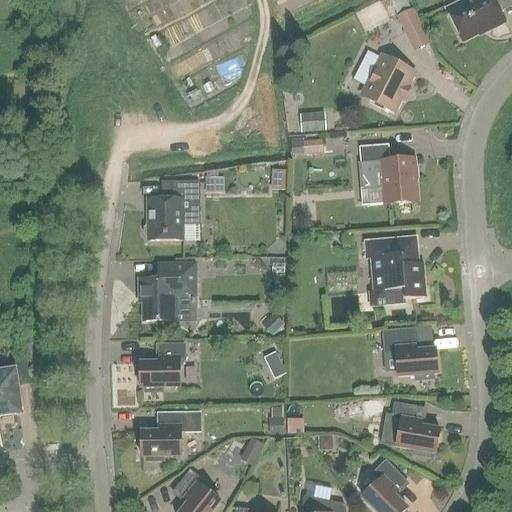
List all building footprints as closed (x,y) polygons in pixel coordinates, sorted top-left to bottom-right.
[(428,45),(405,0),(393,0),(401,15),(399,16),(416,51),(428,45)] [(496,2),(499,0),(471,0),(447,12),(461,41),(489,28),(490,31),(506,24),(496,2)] [(157,40),(153,43),(156,49),(161,46),(157,40)] [(368,53),(353,81),(368,88),(382,60),(368,53)] [(393,113),(413,73),(406,69),(408,66),(392,58),(391,61),(383,58),(382,60),(368,88),(363,97),(393,113)] [(325,114),(300,116),(302,133),(327,131),(325,114)] [(323,151),(322,140),(303,142),(303,139),(291,140),(293,154),(323,151)] [(389,146),(360,148),(361,164),(363,192),(386,190),(387,206),(416,203),(415,185),(417,184),(415,159),(390,161),(389,146)] [(205,179),(206,192),(224,192),(224,179),(217,179),(206,179),(205,179)] [(148,242),(184,241),(183,226),(200,225),(199,183),(171,184),(171,200),(147,200),(148,226),(145,229),(145,235),(148,238),(148,242)] [(183,226),(184,241),(200,241),(200,225),(183,226)] [(389,292),(390,306),(406,305),(405,300),(426,298),(423,264),(419,264),(417,238),(365,243),(367,260),(371,260),(374,293),(389,292)] [(139,281),(139,300),(143,304),(144,322),(176,322),(196,322),(196,297),(195,265),(159,266),(159,280),(139,281)] [(416,377),(416,382),(434,380),(433,375),(438,375),(436,351),(416,352),(415,330),(383,333),(385,351),(396,350),(398,378),(416,377)] [(32,360),(31,344),(23,345),(25,361),(32,360)] [(140,364),(140,389),(145,388),(145,394),(163,393),(163,388),(180,388),(180,360),(185,360),(185,346),(159,346),(159,364),(140,364)] [(275,354),(264,359),(269,370),(281,364),(275,354)] [(0,415),(20,413),(14,373),(0,375),(0,415)] [(347,417),(370,413),(367,399),(344,403),(347,417)] [(385,415),(380,445),(397,448),(414,451),(413,456),(431,459),(431,454),(436,455),(440,431),(421,428),(424,410),(395,405),(393,417),(385,415)] [(181,457),(181,434),(200,434),(200,415),(160,415),(160,433),(141,433),(141,457),(146,457),(146,462),(164,462),(164,457),(181,457)] [(251,439),(246,450),(258,457),(264,446),(251,439)] [(383,479),(362,498),(375,511),(405,511),(408,510),(394,496),(407,484),(386,463),(376,472),(383,479)] [(212,511),(220,502),(198,485),(201,481),(190,472),(175,492),(189,503),(181,511),(212,511)] [(344,511),(344,506),(300,497),(302,511),(344,511)]
